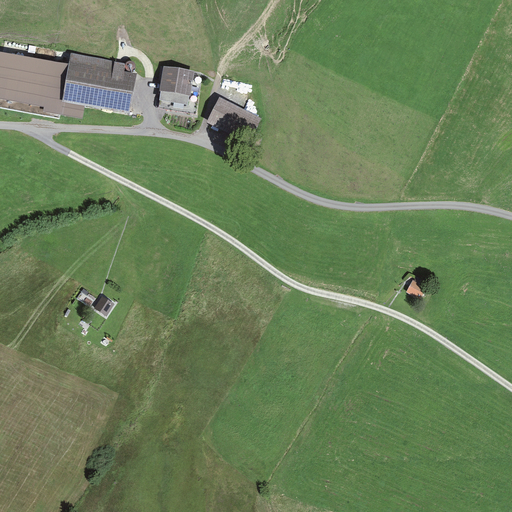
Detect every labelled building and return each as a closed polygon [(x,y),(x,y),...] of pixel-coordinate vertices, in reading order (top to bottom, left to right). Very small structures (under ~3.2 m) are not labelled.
[(85,107),(129,115),(137,74),(124,72),(126,64),(72,54),(70,65),(0,52),(0,99),(44,108),(44,112),(83,119),(85,107)] [(158,101),(188,106),(194,73),(164,68),(158,101)] [(219,98),(207,124),(249,144),(261,119),(219,98)] [(408,300),(422,305),(427,290),(413,285),(408,300)] [(96,309),(106,315),(112,304),(103,298),(96,309)]
